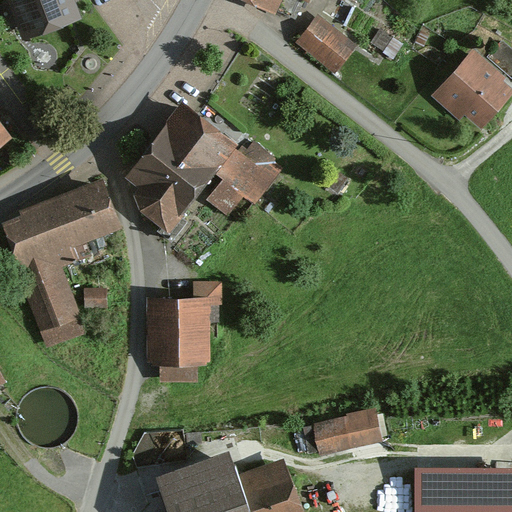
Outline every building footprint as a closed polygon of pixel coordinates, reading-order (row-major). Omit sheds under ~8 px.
[(69,0),(10,0),(22,39),(77,23),(69,0)] [(309,0),(245,0),(276,14),(281,0),(304,0),(309,2),(309,0)] [(355,49),(315,19),(297,43),(336,73),(355,49)] [(511,89),(511,84),(475,52),(440,91),(480,126),(511,89)] [(239,147),(185,104),(125,179),(139,189),(134,196),(141,211),(171,234),(218,175),(244,196),(255,205),(287,164),(249,134),(239,147)] [(0,138),(13,128),(0,111),(0,138)] [(101,189),(5,224),(46,336),(82,323),(58,257),(118,235),(101,189)] [(212,299),(154,300),(155,373),(213,372),(212,299)] [(16,415),(17,425),(21,434),(28,442),(37,446),(47,448),(57,446),(67,441),(74,433),(78,423),(78,413),(76,403),(69,394),(61,388),(51,385),(40,386),(31,390),(23,396),(18,405),(16,415)] [(347,416),(313,424),(319,455),(382,440),(375,408),(347,414),(347,416)] [(229,452),(155,478),(166,511),(303,511),(284,458),(237,475),(229,452)] [(511,511),(511,468),(416,468),(415,511),(511,511)]
